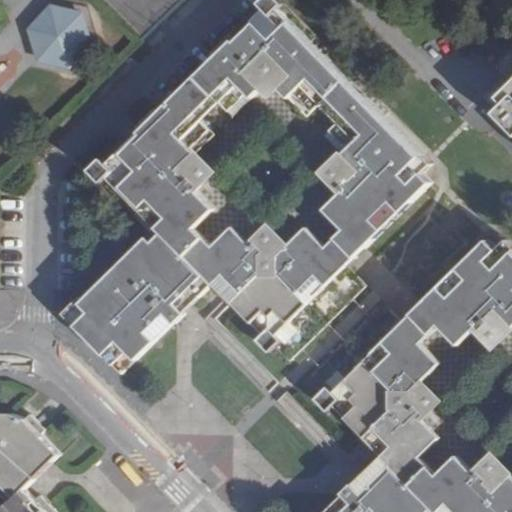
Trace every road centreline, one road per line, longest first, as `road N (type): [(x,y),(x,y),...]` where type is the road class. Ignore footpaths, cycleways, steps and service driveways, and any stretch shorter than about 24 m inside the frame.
road 1 (residential): [(222,0),(50,167),(41,195),(34,353)]
road 2 (residential): [(207,511),(75,375),(34,353)]
